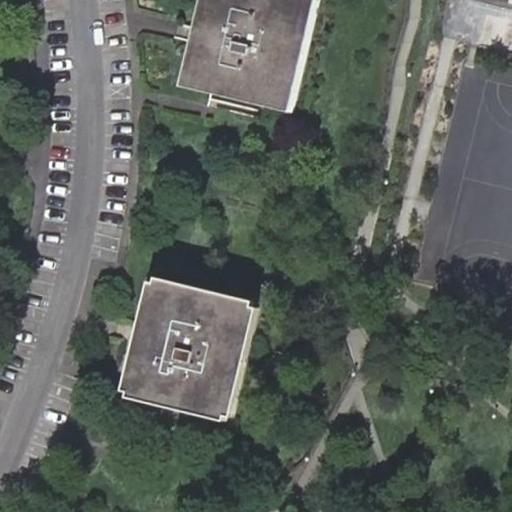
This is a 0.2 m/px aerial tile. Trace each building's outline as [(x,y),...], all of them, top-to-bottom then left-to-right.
[(206,0),(195,50),(192,64),(185,96),(212,102),(259,113),(264,114),(282,118),(304,24),(305,19),(299,17),(296,17),(230,0),(206,0)] [(198,0),(187,48),(195,50),(206,0),(230,0),(296,17),(299,17),(305,19),(304,24),(282,118),(264,114),(262,122),(286,128),(311,26),(315,12),(301,8),(299,8),(265,0),(198,0)] [(511,0),(465,0),(511,11),(511,0)] [(185,96),(192,64),(184,63),(174,102),(210,111),(212,102),(185,96)] [(147,300),(171,305),(174,297),(142,290),(130,338),(137,339),(147,300)] [(221,317),(171,305),(147,300),(137,339),(134,351),(131,365),(122,402),(167,414),(218,426),(242,322),(221,317)] [(222,310),(221,317),(242,322),(218,426),(167,414),(122,402),(131,365),(123,363),(113,408),(223,435),(252,316),(222,310)]
